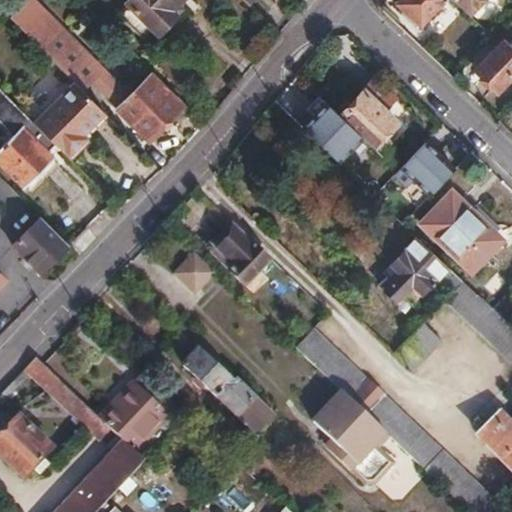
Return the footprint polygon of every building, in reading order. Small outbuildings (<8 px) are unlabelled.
[(170,10),(176,5),(180,0),(125,0),(115,11),(144,40),(152,31),(157,35),(176,16),(170,10)] [(396,0),(395,2),(419,26),(444,0),(396,0)] [(451,0),(469,16),(482,0),(451,0)] [(33,1),(12,21),(72,82),(80,90),(101,69),(33,1)] [(181,11),(176,5),(170,10),(176,16),(181,11)] [(502,37),(472,70),(495,92),(511,73),(511,41),(509,44),(502,37)] [(150,75),(117,109),(147,140),(180,106),(150,75)] [(72,82),(33,123),(49,139),(71,161),(90,142),(82,135),(104,113),(80,90),(72,82)] [(33,123),(0,90),(0,124),(10,134),(0,144),(0,165),(23,188),(51,160),(39,149),(49,139),(33,123)] [(340,116),(378,153),(388,142),(383,137),(396,121),(364,90),(340,116)] [(340,116),(319,96),(307,109),(314,116),(302,128),(338,162),(349,151),(365,166),(378,153),(340,116)] [(424,142),(393,175),(405,186),(412,178),(430,195),(453,169),(424,142)] [(451,191),(420,223),(469,271),(500,239),(451,191)] [(67,245),(39,217),(12,246),(39,273),(67,245)] [(230,224),(211,245),(232,265),(227,270),(243,285),(268,260),(230,224)] [(462,281),(416,236),(390,264),(394,269),(380,284),(406,309),(433,280),(448,295),(462,281)] [(232,265),(211,245),(206,250),(227,270),(232,265)] [(192,252),(172,274),(194,294),(214,272),(192,252)] [(448,295),(443,300),(483,338),(511,365),(511,327),(491,308),(462,281),(448,295)] [(422,322),(393,352),(412,370),(439,340),(422,322)] [(312,330),(295,348),(340,391),(384,433),(387,435),(418,464),(468,511),(495,511),(500,506),(435,446),(372,387),(312,330)] [(274,414),(255,396),(252,399),(218,368),(197,348),(180,365),(254,435),(274,414)] [(34,359),(23,370),(96,439),(107,427),(97,418),(51,374),(34,359)] [(141,372),(132,382),(167,414),(176,405),(141,372)] [(97,418),(107,427),(121,441),(133,451),(165,418),(167,414),(132,382),(97,418)] [(384,433),(340,391),(311,422),(327,437),(322,443),(363,482),(372,481),(389,462),(375,449),(387,435),(384,433)] [(511,425),(500,414),(477,437),(511,472),(511,425)] [(0,457),(23,479),(51,450),(17,418),(1,434),(0,434),(0,457)] [(83,482),(55,511),(94,511),(105,501),(142,460),(133,451),(121,441),(83,482)] [(94,511),(107,511),(112,507),(105,501),(94,511)]
